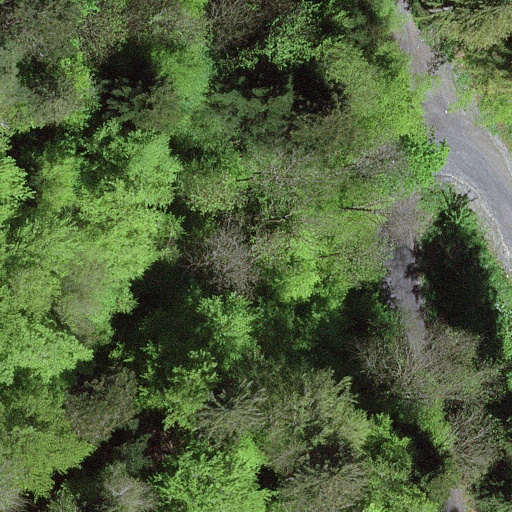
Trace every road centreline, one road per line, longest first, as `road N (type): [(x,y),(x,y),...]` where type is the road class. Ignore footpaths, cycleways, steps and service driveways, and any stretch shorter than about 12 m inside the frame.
road 1 (track): [(439,167),(428,335),(452,511)]
road 2 (track): [(439,167),(385,0)]
